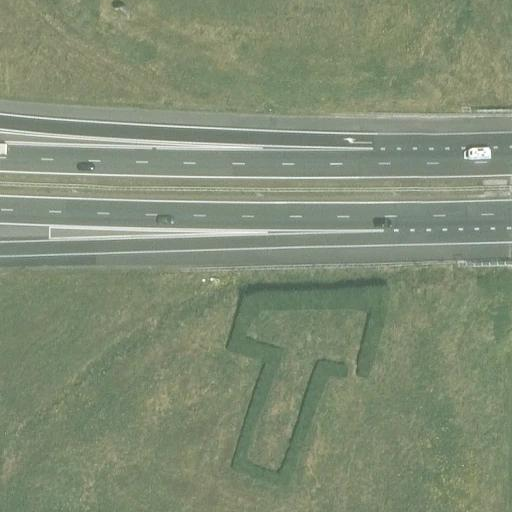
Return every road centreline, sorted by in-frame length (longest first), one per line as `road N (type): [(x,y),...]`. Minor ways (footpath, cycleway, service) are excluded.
road 1 (motorway): [(0,250),(383,218)]
road 2 (motorway): [(0,211),(383,218)]
road 3 (motorway): [(367,165),(0,123)]
road 4 (motorway): [(367,165),(0,157)]
road 5 (motorway): [(511,162),(367,165)]
road 6 (motorway): [(383,218),(511,215)]
